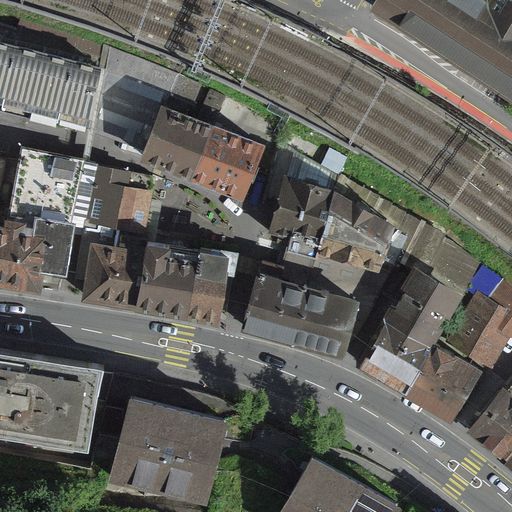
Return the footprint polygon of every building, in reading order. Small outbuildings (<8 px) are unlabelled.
[(511,0),(371,0),(363,14),(511,104),(511,0)] [(0,32),(0,98),(91,120),(105,58),(0,32)] [(144,150),(194,170),(216,114),(166,95),(144,150)] [(216,114),(194,170),(245,190),(267,134),(216,114)] [(50,230),(43,265),(65,269),(87,154),(23,142),(8,222),(50,230)] [(133,167),(100,161),(89,219),(146,230),(154,187),(130,182),(133,167)] [(339,180),(290,167),(275,224),(295,229),(290,247),(319,254),(321,248),(339,180)] [(321,248),(389,265),(404,213),(339,180),(321,248)] [(8,222),(0,220),(0,279),(39,287),(43,265),(50,230),(8,222)] [(205,228),(201,253),(198,266),(235,273),(243,235),(205,228)] [(151,233),(149,244),(138,302),(189,312),(198,266),(201,253),(173,247),(175,237),(151,233)] [(138,302),(149,244),(96,234),(85,292),(138,302)] [(264,256),(247,326),(348,353),(389,265),(321,248),(319,254),(290,247),(284,260),(264,256)] [(421,260),(390,314),(432,338),(463,284),(421,260)] [(235,273),(198,266),(189,312),(226,319),(235,273)] [(390,314),(362,362),(404,386),(432,338),(390,314)] [(479,365),(432,338),(404,386),(451,413),(479,365)] [(104,364),(0,348),(0,427),(92,442),(104,364)] [(511,384),(511,386),(505,381),(470,424),(508,455),(511,450),(511,384)] [(225,422),(125,397),(103,481),(203,507),(225,422)] [(379,511),(383,506),(297,456),(264,511),(379,511)]
